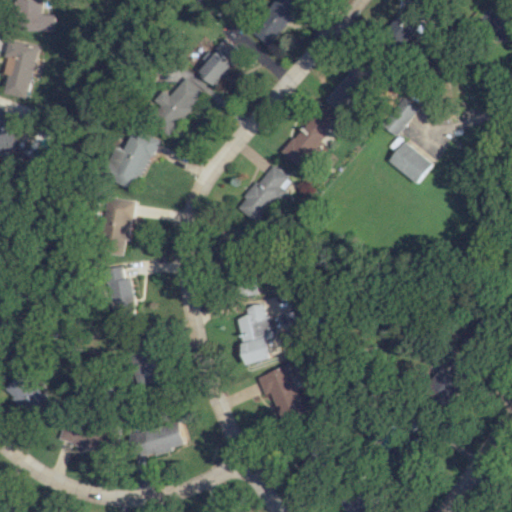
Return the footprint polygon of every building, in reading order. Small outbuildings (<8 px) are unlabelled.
[(43,14),(43,0),(20,0),(20,30),(55,31),(55,14),(43,14)] [(267,45),(303,6),(296,0),(277,0),(250,30),(267,45)] [(431,10),(418,0),(410,0),(390,27),(408,41),(431,10)] [(6,93),(29,98),(40,45),(11,39),(8,56),(10,57),(7,73),(10,74),(6,93)] [(245,54),(228,39),(199,71),(216,87),(245,54)] [(326,98),(343,114),(377,79),(361,63),(326,98)] [(170,134),(206,93),(187,77),(172,95),(165,90),(153,104),(168,117),(160,126),(170,134)] [(417,107),(403,98),(384,128),(398,136),(417,107)] [(0,123),(0,150),(16,151),(17,118),(6,118),(6,104),(0,104),(0,123)] [(331,135),(325,129),(331,123),(319,112),(282,149),(299,167),(331,135)] [(160,140),(136,128),(126,150),(120,147),(106,176),(136,190),(160,140)] [(417,183),(433,163),(406,141),(389,161),(417,183)] [(259,223),(292,179),(271,164),(238,207),(259,223)] [(115,323),(136,321),(132,279),(111,281),(115,323)] [(248,364),(274,358),(269,338),(274,337),(265,302),(247,307),(249,314),(236,318),(248,364)] [(476,356),(503,328),(488,313),(461,342),(476,356)] [(139,352),(141,384),(160,382),(157,350),(139,352)] [(447,366),(430,384),(448,402),(474,375),(460,362),(451,371),(447,366)] [(264,395),(272,392),(282,420),(305,413),(288,365),(258,376),(264,395)] [(10,390),(37,420),(55,404),(28,374),(10,390)] [(60,440),(110,455),(116,436),(66,421),(60,440)] [(138,432),(141,453),(184,448),(181,426),(138,432)] [(395,466),(414,468),(417,444),(398,441),(395,466)] [(347,511),(373,511),(377,511),(368,492),(344,503),(347,511)]
